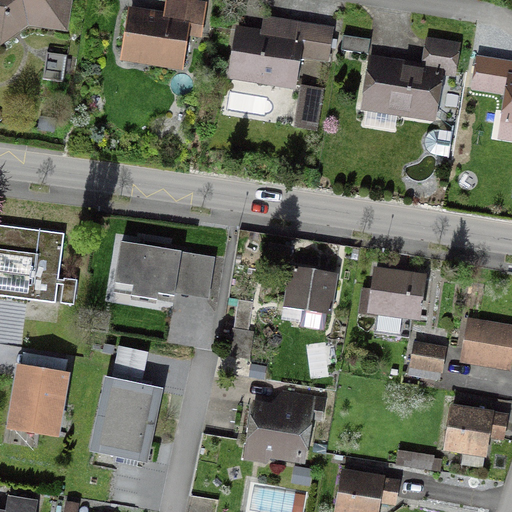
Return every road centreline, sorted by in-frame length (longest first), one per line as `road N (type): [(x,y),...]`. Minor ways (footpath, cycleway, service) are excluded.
road 1 (tertiary): [(0,164),(511,239)]
road 2 (residential): [(197,372),(171,511)]
